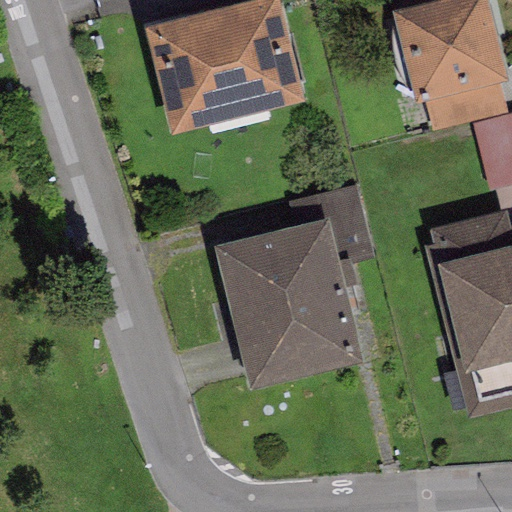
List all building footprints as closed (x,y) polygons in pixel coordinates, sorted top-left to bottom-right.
[(245,0),(247,8),(277,1),(278,4),(294,0),(245,0)] [(473,0),(405,16),(393,19),(414,110),(426,108),(499,89),(505,88),(484,0),(473,0)] [(473,0),(401,0),(405,16),(473,0)] [(247,8),(144,35),(171,142),(305,107),(278,4),(277,1),(247,8)] [(506,114),(499,89),(426,108),(432,133),(506,114)] [(511,115),(471,126),(490,195),(511,189),(511,115)] [(294,200),(301,232),(327,226),(337,268),(373,259),(355,186),(294,200)] [(511,239),(506,215),(428,234),(431,249),(424,251),(466,422),(511,411),(511,239)] [(301,232),(214,253),(248,394),(361,366),(337,268),(327,226),(301,232)]
